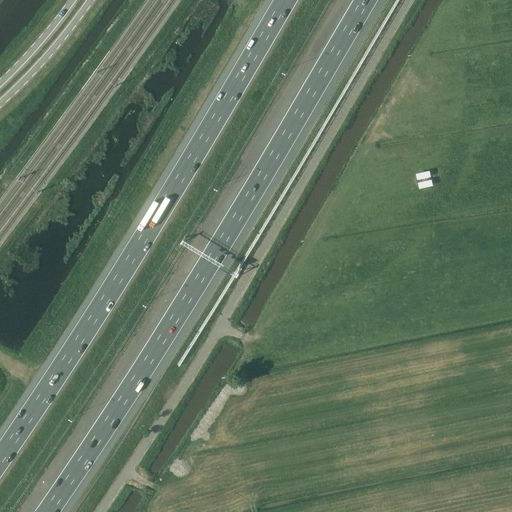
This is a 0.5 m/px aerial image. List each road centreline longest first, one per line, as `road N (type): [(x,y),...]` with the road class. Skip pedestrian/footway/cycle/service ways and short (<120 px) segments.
road 1 (motorway): [(49,511),(366,0)]
road 2 (motorway): [(285,0),(0,458)]
road 3 (unclassified): [(100,511),(224,320)]
road 4 (secondary): [(0,104),(92,0)]
